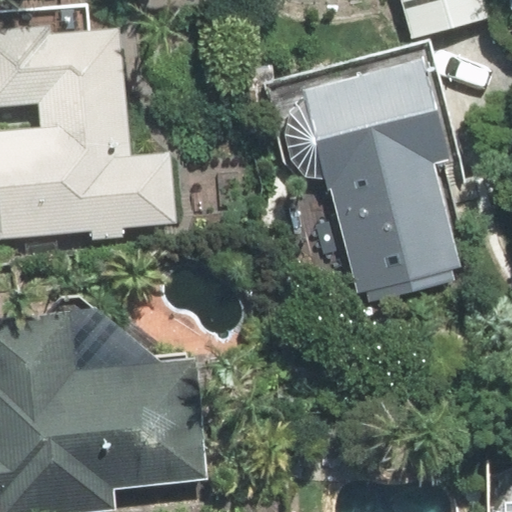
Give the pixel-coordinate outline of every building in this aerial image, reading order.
[(481,10),(478,0),(394,0),(403,32),(481,10)] [(122,144),(106,12),(39,20),(39,14),(0,19),(0,100),(33,97),(35,119),(0,123),(0,235),(85,225),(87,234),(116,230),(115,221),(168,215),(158,140),(122,144)] [(452,257),(424,151),(436,148),(408,43),(287,75),(316,182),(321,180),(349,284),(358,282),(363,296),(447,274),(442,259),(452,257)] [(0,511),(17,511),(108,502),(106,481),(199,471),(183,339),(144,343),(80,293),(0,301),(0,511)] [(434,487),(435,438),(345,436),(343,485),(434,487)]
